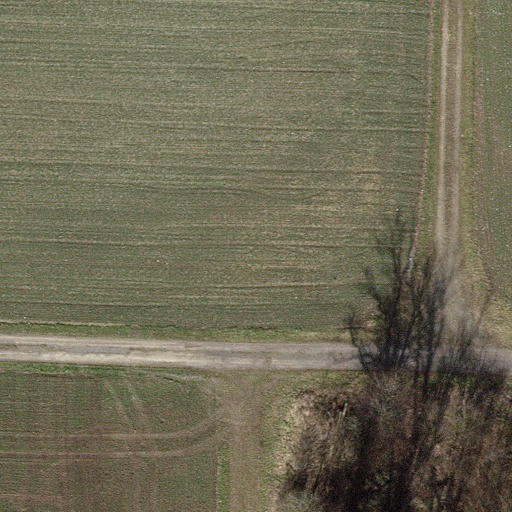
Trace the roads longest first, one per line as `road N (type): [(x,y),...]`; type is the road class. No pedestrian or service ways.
road 1 (track): [(0,348),(244,359),(511,358)]
road 2 (track): [(456,0),(449,354)]
road 3 (track): [(244,359),(247,511)]
